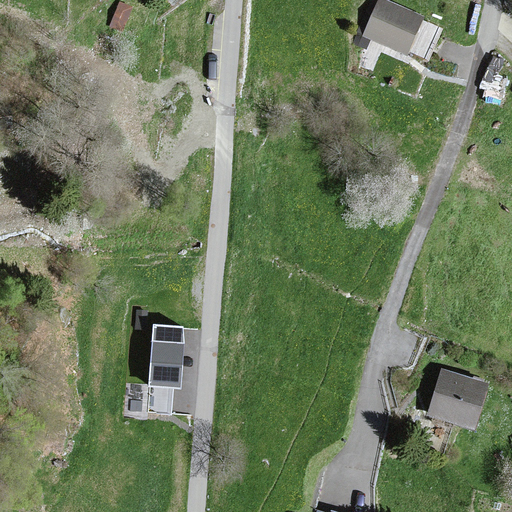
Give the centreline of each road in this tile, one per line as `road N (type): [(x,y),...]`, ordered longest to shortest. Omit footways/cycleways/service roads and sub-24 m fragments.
road 1 (residential): [(353,495),(373,370),(466,110),(491,0)]
road 2 (residential): [(195,511),(232,0)]
